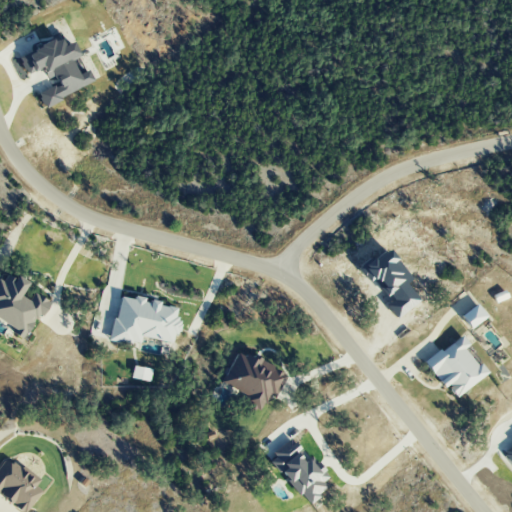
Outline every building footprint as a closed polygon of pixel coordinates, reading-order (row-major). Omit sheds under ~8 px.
[(17,56),(25,74),(41,67),(50,86),(36,93),(42,106),(92,82),(86,69),(76,74),(70,60),(77,57),(70,41),(62,44),(59,38),(52,42),(51,40),(17,56)] [(0,321),(25,337),(47,301),(33,292),(28,300),(20,295),(27,284),(3,269),(0,274),(0,321)] [(108,339),(138,345),(140,336),(173,343),(179,319),(173,318),(175,307),(142,300),(143,297),(132,295),(132,298),(117,295),(108,339)] [(459,315),(470,329),(485,316),(475,303),(459,315)] [(484,374),(463,347),(467,344),(459,334),(423,362),(442,386),(445,384),(455,396),(484,374)] [(221,383),(249,395),(245,406),(259,412),(266,395),(274,398),(285,372),(235,351),(221,383)] [(310,502),(325,486),(321,482),(327,474),(287,438),(266,462),(310,502)] [(0,495),(22,511),(25,511),(41,490),(34,486),(38,480),(5,456),(0,462),(0,495)]
